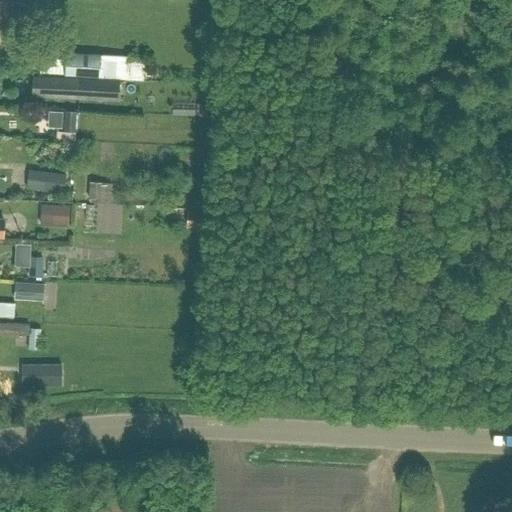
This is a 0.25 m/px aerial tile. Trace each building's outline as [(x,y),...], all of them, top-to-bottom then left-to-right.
[(0,2),(0,28),(26,30),(28,4),(0,2)] [(123,60),(100,58),(100,55),(64,53),(64,59),(42,58),(41,73),(63,74),(63,76),(122,80),(123,60)] [(118,81),(33,76),(32,96),(117,101),(118,81)] [(174,104),(174,115),(202,116),(202,105),(174,104)] [(66,111),(65,132),(76,132),(77,112),(66,111)] [(55,174),(52,193),(65,194),(67,175),(55,174)] [(53,205),(52,226),(68,227),(70,206),(53,205)] [(11,264),(27,265),(28,243),(11,242),(11,264)] [(42,278),(43,257),(29,257),(28,277),(42,278)] [(24,284),(23,301),(44,302),(45,285),(24,284)] [(0,316),(13,318),(14,303),(0,302),(0,316)] [(40,329),(30,329),(29,348),(39,349),(40,329)] [(42,364),(42,385),(61,385),(61,364),(42,364)]
